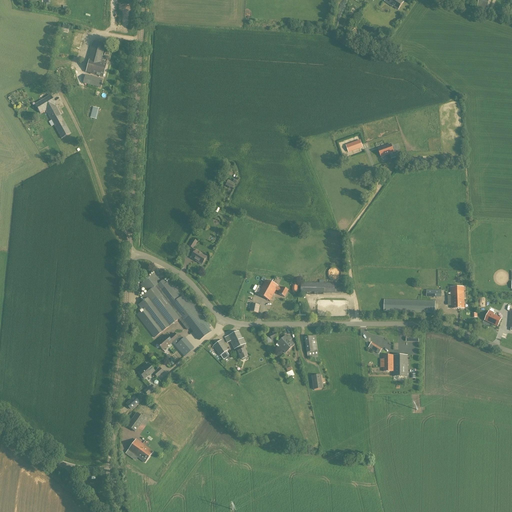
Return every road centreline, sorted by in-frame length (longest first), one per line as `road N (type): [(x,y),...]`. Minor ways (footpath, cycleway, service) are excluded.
road 1 (unclassified): [(511,351),(447,325),(229,323),(177,273),(128,252)]
road 2 (tertiary): [(128,252),(142,0)]
road 3 (tertiary): [(111,468),(128,252)]
road 4 (unclassified): [(111,468),(60,464),(0,423)]
